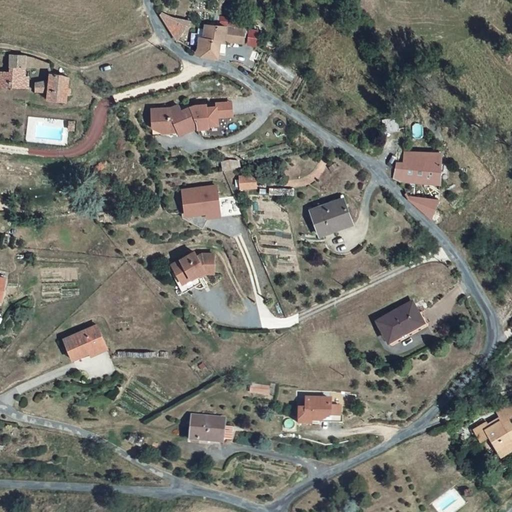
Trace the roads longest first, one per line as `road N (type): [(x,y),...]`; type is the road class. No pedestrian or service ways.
road 1 (unclassified): [(148,0),(171,46),(244,80),(357,154),(405,199),(456,257),(496,328),(480,369),(423,422),(321,476),(277,511)]
road 2 (unclassified): [(0,407),(83,432),(195,492)]
road 3 (unclassified): [(195,492),(0,485)]
road 4 (track): [(0,45),(76,68),(161,35)]
